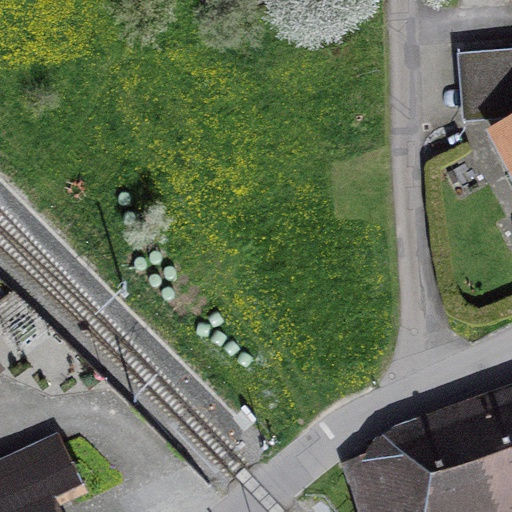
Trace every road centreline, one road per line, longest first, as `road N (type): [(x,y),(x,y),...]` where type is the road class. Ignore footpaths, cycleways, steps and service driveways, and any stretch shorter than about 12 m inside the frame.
road 1 (residential): [(418,388),(400,0)]
road 2 (residential): [(418,388),(356,416),(240,511)]
